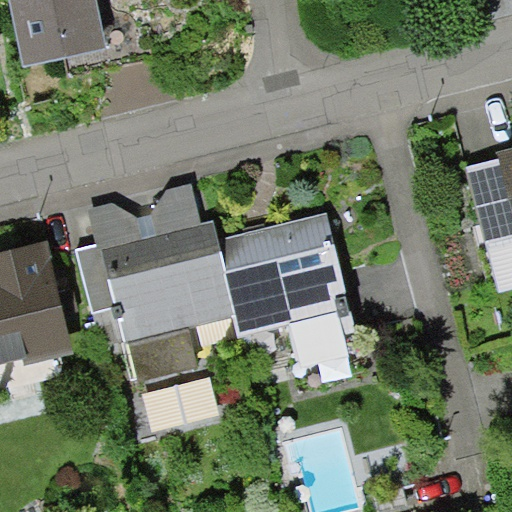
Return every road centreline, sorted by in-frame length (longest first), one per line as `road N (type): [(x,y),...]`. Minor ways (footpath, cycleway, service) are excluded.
road 1 (residential): [(286,105),(0,174)]
road 2 (residential): [(511,51),(286,105)]
